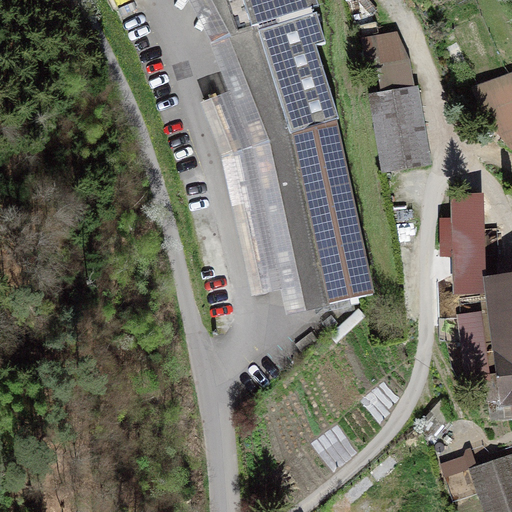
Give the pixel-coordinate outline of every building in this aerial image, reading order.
[(257,26),(312,9),(318,8),(315,0),(209,0),(230,40),(259,32),(257,26)] [(290,134),(335,121),(339,120),(316,47),(325,45),(312,9),(257,26),(259,32),(290,134)] [(290,134),(259,32),(230,40),(269,140),(304,309),(372,294),(335,121),(290,134)] [(385,94),(370,97),(384,171),(430,163),(416,88),(414,89),(407,64),(379,68),(385,94)] [(511,64),(466,81),(505,146),(511,143),(511,64)] [(456,199),(457,222),(441,222),(442,257),(458,256),(459,290),(477,287),(475,231),(482,230),(481,198),(456,199)] [(511,281),(491,284),(495,310),(460,317),(468,377),(503,372),(506,399),(511,398),(511,281)] [(511,511),(511,456),(473,470),(486,511),(511,511)] [(353,502),(381,478),(373,469),(345,492),(353,502)]
